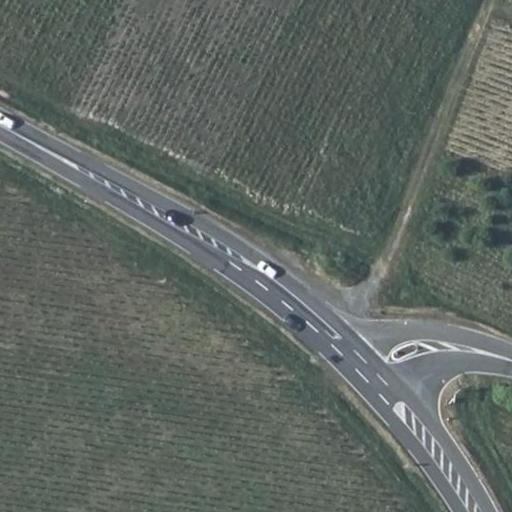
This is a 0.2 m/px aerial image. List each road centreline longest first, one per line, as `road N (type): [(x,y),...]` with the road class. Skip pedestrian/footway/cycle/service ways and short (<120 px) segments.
road 1 (secondary): [(0,125),(166,217),(289,301),(346,352)]
road 2 (track): [(490,0),(385,261),(349,316),(346,352)]
road 3 (tertiary): [(511,359),(437,330),(365,339),(346,352)]
road 4 (secondary): [(389,400),(473,511)]
road 5 (tertiary): [(389,400),(429,372),(467,360),(511,360)]
